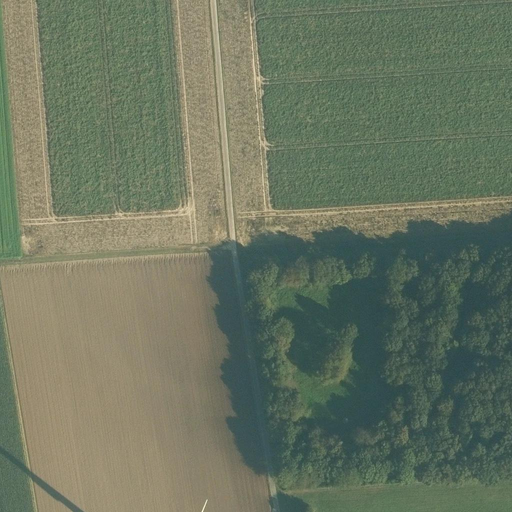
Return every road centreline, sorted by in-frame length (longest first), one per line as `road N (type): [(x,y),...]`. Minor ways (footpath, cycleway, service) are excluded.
road 1 (track): [(213,0),(232,247),(277,511)]
road 2 (track): [(232,247),(0,262)]
